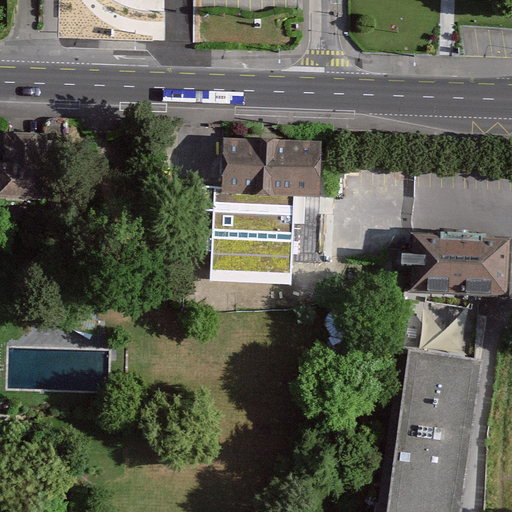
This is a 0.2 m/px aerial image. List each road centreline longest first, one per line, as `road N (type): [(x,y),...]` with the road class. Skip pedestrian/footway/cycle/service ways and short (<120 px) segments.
road 1 (secondary): [(0,82),(329,93)]
road 2 (secondary): [(329,93),(511,100)]
